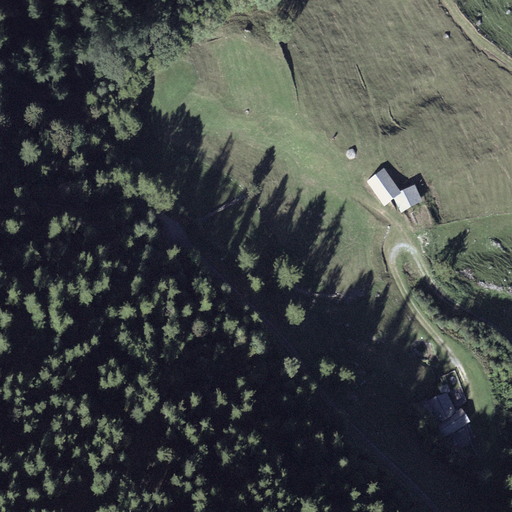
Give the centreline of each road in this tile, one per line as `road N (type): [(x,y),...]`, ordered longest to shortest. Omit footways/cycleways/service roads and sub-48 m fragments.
road 1 (track): [(438,511),(322,394),(288,343),(160,216),(131,205),(83,212),(0,203)]
road 2 (track): [(471,390),(413,308),(395,273),(396,249),(409,249),(454,304),(511,342)]
